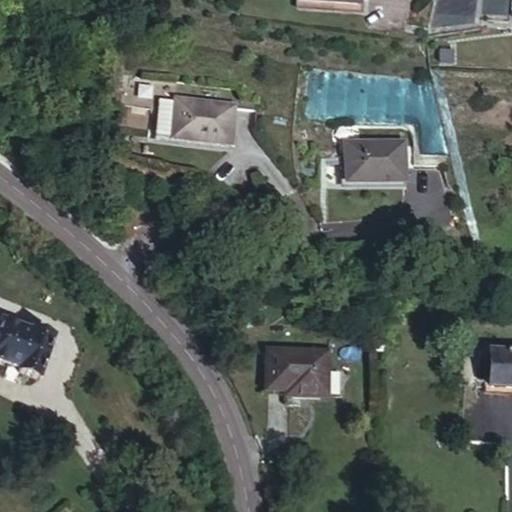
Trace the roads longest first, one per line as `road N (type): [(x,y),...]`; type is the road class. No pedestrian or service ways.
road 1 (tertiary): [(0,187),(96,261),(191,350),(238,440),(252,511)]
road 2 (unknown): [(50,374),(139,511)]
